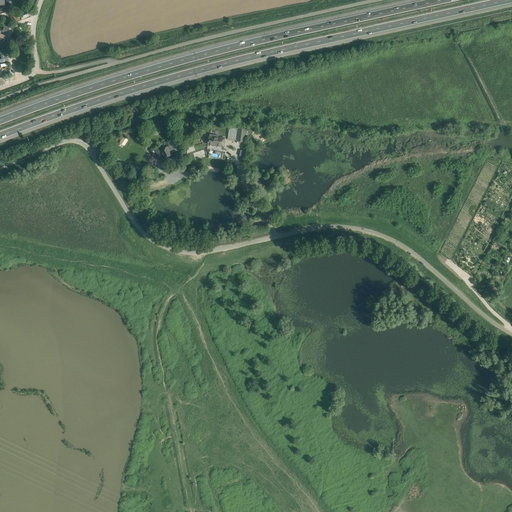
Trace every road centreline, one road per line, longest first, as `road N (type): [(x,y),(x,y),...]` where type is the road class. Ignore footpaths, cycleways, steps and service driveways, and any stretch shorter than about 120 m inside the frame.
road 1 (unclassified): [(511,334),(376,232),(304,229),(185,252),(145,235),(81,141),(0,167)]
road 2 (motorway): [(0,136),(182,74),(507,0)]
road 3 (motorway): [(440,0),(177,61),(0,121)]
road 4 (track): [(511,329),(471,280),(511,202)]
